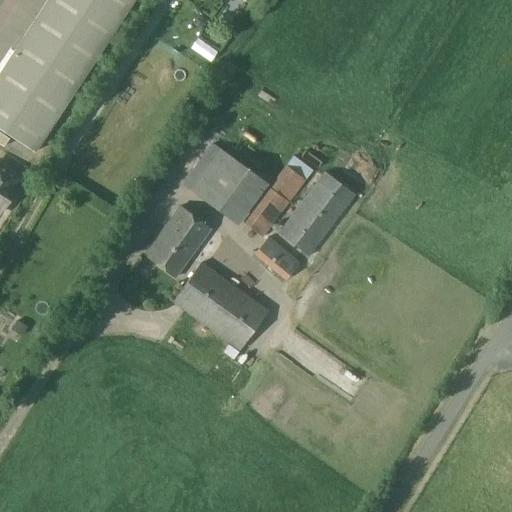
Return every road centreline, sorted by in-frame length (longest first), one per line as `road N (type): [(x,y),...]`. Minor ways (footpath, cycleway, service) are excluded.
road 1 (unclassified): [(384,511),(490,340)]
road 2 (unknown): [(0,444),(89,300)]
